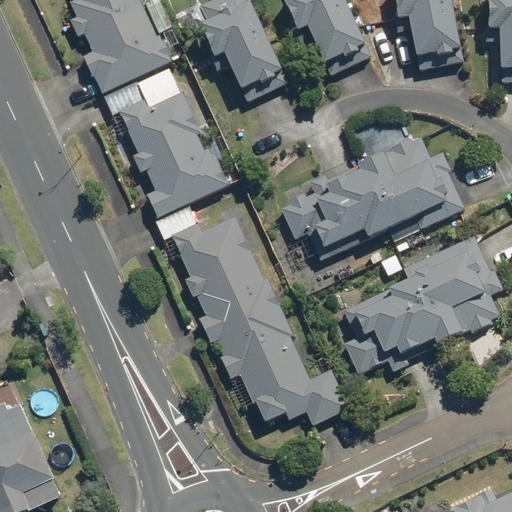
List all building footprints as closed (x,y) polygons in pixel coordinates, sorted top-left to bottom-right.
[(96,81),(104,98),(174,66),(161,40),(159,41),(139,0),(78,0),(80,3),(72,6),(79,21),(73,24),(80,41),(87,38),(95,56),(85,61),(90,72),(94,82),(96,81)] [(210,26),(202,30),(217,63),(227,58),(244,95),(262,86),(264,90),(279,83),(277,80),(285,76),(249,0),(222,0),(202,9),(210,26)] [(291,0),(285,3),(300,36),(310,32),(327,68),(345,60),(347,63),(362,56),(360,53),(368,49),(345,0),(291,0)] [(396,0),(401,25),(412,23),(419,62),(439,58),(440,62),(456,59),(455,55),(464,54),(453,0),(396,0)] [(511,0),(491,0),(492,34),(503,34),(503,74),(511,73),(511,0)] [(148,199),(159,223),(231,190),(217,158),(214,160),(210,153),(206,155),(199,139),(203,137),(185,97),(151,112),(147,103),(121,115),(140,158),(135,160),(143,178),(148,175),(157,195),(148,199)] [(309,238),(322,265),(418,221),(423,232),(466,212),(450,176),(453,175),(445,156),(432,162),(422,141),(413,145),(412,142),(392,152),(393,154),(329,183),(327,178),(312,186),(317,197),(308,201),(306,196),(289,204),(291,209),(282,212),(297,243),(309,238)] [(266,284),(237,220),(204,235),(200,227),(173,239),(177,247),(192,282),(187,284),(194,302),(199,300),(208,319),(200,322),(211,348),(219,345),(226,360),(222,362),(231,383),(243,379),(256,408),(258,406),(267,427),(278,422),(281,428),(308,416),(315,430),(352,413),(334,374),(311,384),(292,342),(296,340),(270,282),(266,284)] [(410,285),(345,314),(358,342),(346,347),(360,379),(437,344),(439,349),(472,334),(474,337),(495,327),(494,324),(502,320),(493,299),(505,294),(496,273),(492,275),(476,241),(405,273),(410,285)] [(0,511),(38,511),(63,501),(55,484),(58,483),(23,408),(10,414),(7,407),(0,410),(0,511)] [(511,511),(511,496),(498,503),(492,491),(479,497),(481,500),(455,511),(511,511)]
